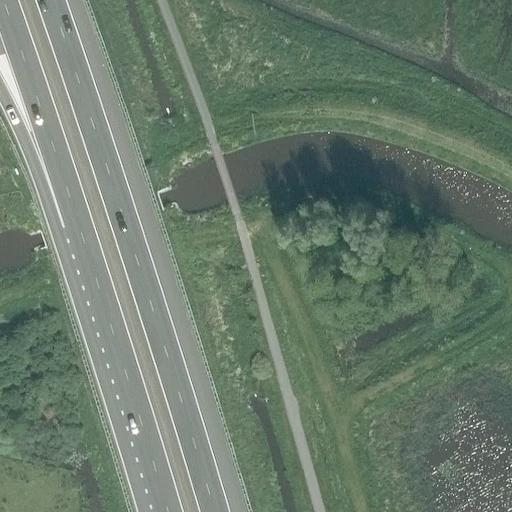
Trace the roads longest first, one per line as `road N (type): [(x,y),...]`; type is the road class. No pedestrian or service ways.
road 1 (motorway): [(207,511),(48,0)]
road 2 (motorway): [(77,225),(168,511)]
road 3 (motorway): [(0,4),(77,225)]
road 4 (motorway): [(0,88),(77,225)]
